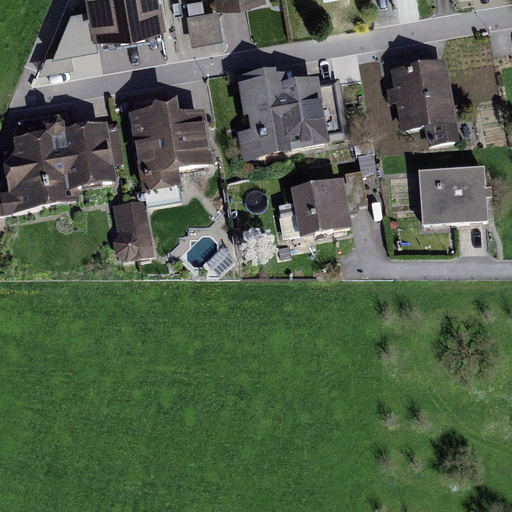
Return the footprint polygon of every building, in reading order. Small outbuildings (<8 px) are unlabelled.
[(160,0),(90,0),(98,39),(165,27),(160,0)] [(263,0),(217,0),(219,9),(264,1),(263,0)] [(445,78),(393,83),(398,139),(427,137),(428,152),(451,150),(445,78)] [(248,133),(237,135),(241,166),(292,160),(290,146),(325,141),(318,90),(290,94),(288,80),(242,86),(248,133)] [(207,114),(132,120),(143,193),(186,186),(184,178),(214,167),(207,114)] [(98,137),(14,147),(17,192),(0,193),(0,221),(104,201),(117,186),(113,126),(99,130),(98,137)] [(342,189),(294,198),(303,247),(354,238),(350,214),(362,211),(355,175),(340,178),(342,189)] [(488,182),(425,184),(427,235),(493,233),(492,210),(499,209),(499,199),(488,199),(488,182)] [(143,207),(113,213),(119,247),(149,242),(143,207)]
